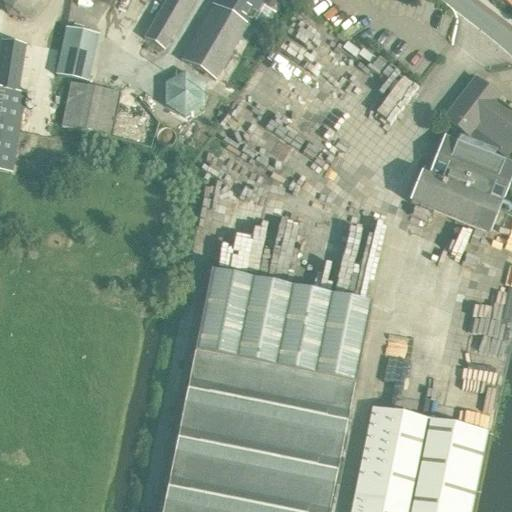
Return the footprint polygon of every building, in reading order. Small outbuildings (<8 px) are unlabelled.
[(32,21),(47,3),(46,0),(1,0),(8,17),(32,21)] [(164,53),(194,0),(167,0),(144,41),(164,53)] [(266,29),(275,15),(261,7),(264,0),(217,0),(181,63),(215,83),(252,21),(266,29)] [(511,0),(500,0),(511,9),(511,8),(511,0)] [(89,85),(99,39),(66,31),(55,78),(89,85)] [(0,171),(11,173),(24,95),(17,94),(25,47),(1,43),(0,50),(0,171)] [(184,121),(204,109),(204,85),(184,73),(164,85),(164,109),(184,121)] [(511,115),(495,103),(498,100),(475,83),(446,120),(469,138),(473,133),(507,159),(511,152),(511,115)] [(108,139),(117,94),(70,85),(61,129),(108,139)] [(498,209),(511,175),(511,166),(445,140),(431,175),(424,172),(421,178),(498,209)] [(487,237),(498,209),(421,178),(410,206),(487,237)] [(330,511),(371,310),(210,277),(161,511),(330,511)] [(469,511),(485,434),(372,411),(350,511),(469,511)]
